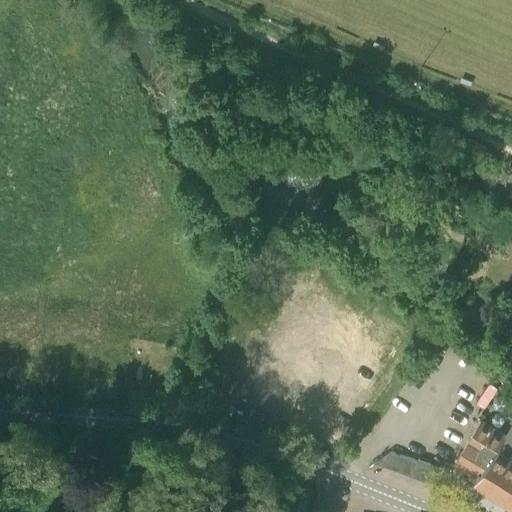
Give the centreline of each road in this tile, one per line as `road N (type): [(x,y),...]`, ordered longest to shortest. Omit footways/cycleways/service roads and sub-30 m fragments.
road 1 (unclassified): [(425,511),(229,435),(0,411)]
road 2 (track): [(161,511),(109,497),(0,497)]
